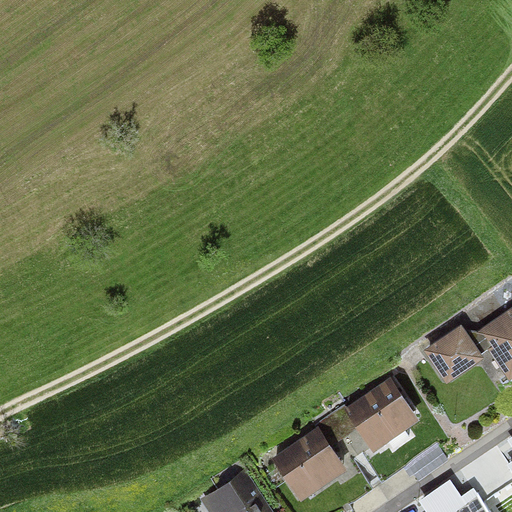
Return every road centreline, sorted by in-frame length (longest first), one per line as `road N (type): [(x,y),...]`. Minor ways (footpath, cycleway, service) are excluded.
road 1 (track): [(0,414),(302,251),(415,172),(511,71)]
road 2 (residential): [(367,511),(511,417)]
